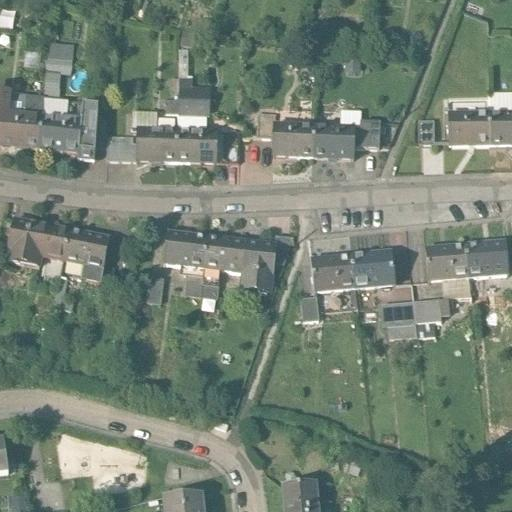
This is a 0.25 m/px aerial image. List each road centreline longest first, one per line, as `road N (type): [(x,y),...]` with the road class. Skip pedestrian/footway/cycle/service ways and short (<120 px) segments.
road 1 (residential): [(511,191),(203,205),(0,186)]
road 2 (residential): [(254,511),(232,456),(50,405),(0,406)]
